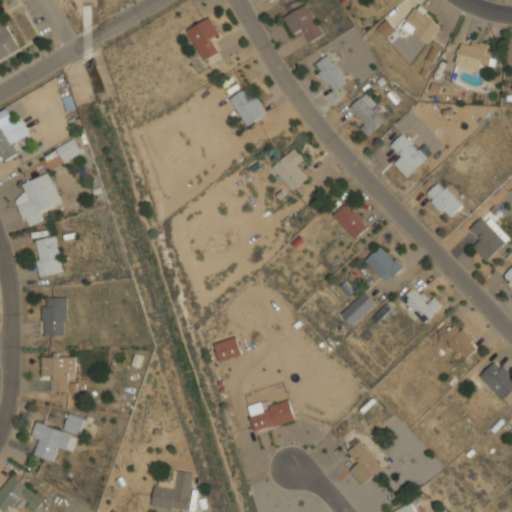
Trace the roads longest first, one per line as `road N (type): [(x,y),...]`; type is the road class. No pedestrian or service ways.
road 1 (residential): [(237,0),(314,122),(511,332)]
road 2 (residential): [(160,0),(0,93)]
road 3 (residential): [(0,436),(11,346),(0,254)]
